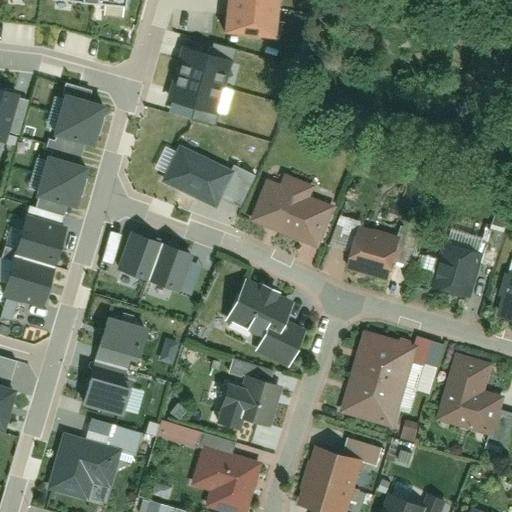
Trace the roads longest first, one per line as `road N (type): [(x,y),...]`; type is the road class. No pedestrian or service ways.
road 1 (residential): [(274,511),(342,301)]
road 2 (residential): [(60,363),(110,191)]
road 3 (residential): [(511,344),(342,301)]
road 4 (residential): [(15,511),(60,363)]
road 5 (residential): [(0,61),(138,86)]
road 6 (residential): [(224,237),(110,191)]
road 7 (residential): [(224,237),(329,299)]
